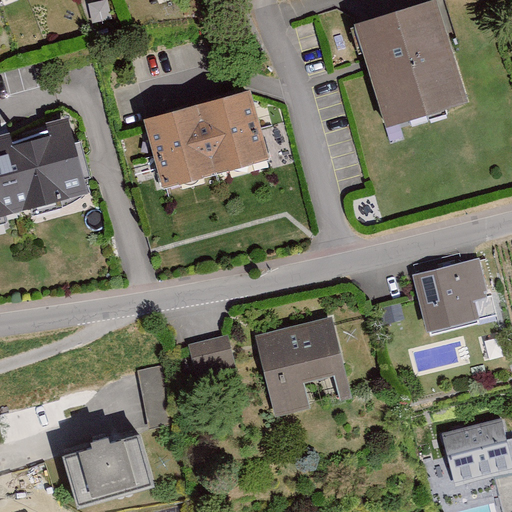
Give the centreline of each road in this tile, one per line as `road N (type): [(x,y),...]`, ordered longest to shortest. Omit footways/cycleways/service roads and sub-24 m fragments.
road 1 (unclassified): [(511,222),(334,267),(0,323)]
road 2 (unknown): [(51,88),(85,126),(123,207),(134,300),(116,330),(0,367)]
